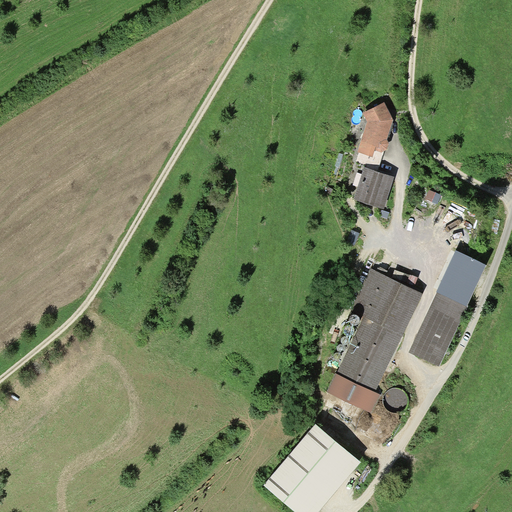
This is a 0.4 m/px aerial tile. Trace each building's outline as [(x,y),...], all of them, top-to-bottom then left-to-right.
[(387,144),(392,118),(383,102),(364,112),(369,121),(360,151),(373,155),(378,141),(387,144)] [(364,169),(355,197),(381,205),(389,177),(364,169)] [(441,202),(444,191),(429,186),(425,197),(441,202)] [(457,250),(409,350),(438,363),(486,264),(457,250)] [(365,316),(401,332),(420,292),(372,270),(353,310),(365,316)] [(365,316),(338,373),(374,389),(401,332),(365,316)] [(374,389),(338,373),(336,372),(327,389),(372,410),(380,392),(374,389)] [(317,424),(266,486),(297,511),(314,511),(359,459),(317,424)]
